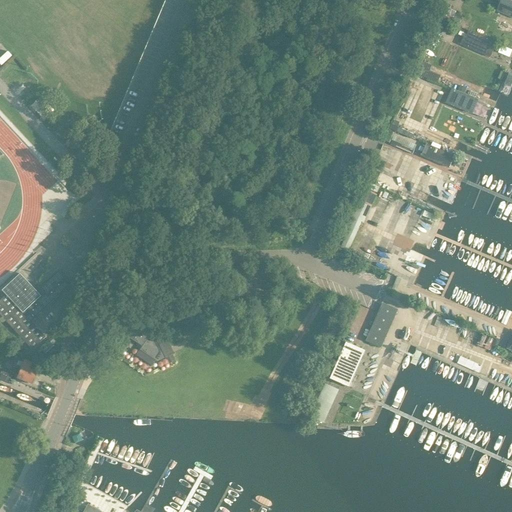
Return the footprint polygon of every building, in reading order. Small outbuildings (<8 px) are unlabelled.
[(511,0),(493,0),(500,3),(497,11),(511,17),(511,0)] [(451,25),(456,12),(444,7),(438,21),(449,26),(450,24),(451,25)] [(496,43),(469,31),(468,33),(472,35),(467,47),(490,57),(496,43)] [(441,76),(429,72),(432,66),(419,61),(414,73),(438,83),(441,76)] [(472,114),(479,100),(451,89),(446,103),(472,114)] [(414,135),(392,125),(390,129),(412,139),(414,135)] [(389,142),(393,131),(389,130),(385,141),(389,142)] [(416,145),(394,136),(391,145),(413,154),(416,145)] [(454,156),(426,144),(421,156),(449,168),(454,156)] [(376,185),(381,173),(374,170),(369,182),(376,185)] [(377,192),(379,188),(369,184),(367,188),(377,192)] [(372,206),(376,195),(377,194),(365,189),(360,201),(371,206),(372,206)] [(347,254),(362,222),(364,223),(371,206),(360,201),(340,251),(347,254)] [(19,274),(1,291),(5,295),(0,299),(0,315),(32,350),(45,337),(30,322),(70,285),(57,271),(36,291),(19,274)] [(382,304),(366,341),(381,347),(397,311),(382,304)] [(138,321),(127,338),(141,347),(139,350),(156,362),(165,358),(152,332),(153,331),(138,321)] [(50,342),(41,350),(45,354),(53,345),(50,342)] [(123,350),(130,357),(137,350),(130,343),(123,350)] [(348,383),(363,350),(347,343),(332,376),(348,383)] [(8,352),(5,358),(14,361),(16,355),(8,352)] [(35,373),(28,370),(30,364),(24,361),(17,378),(25,381),(25,382),(30,384),(35,373)] [(312,417),(325,422),(339,388),(326,383),(312,417)]
